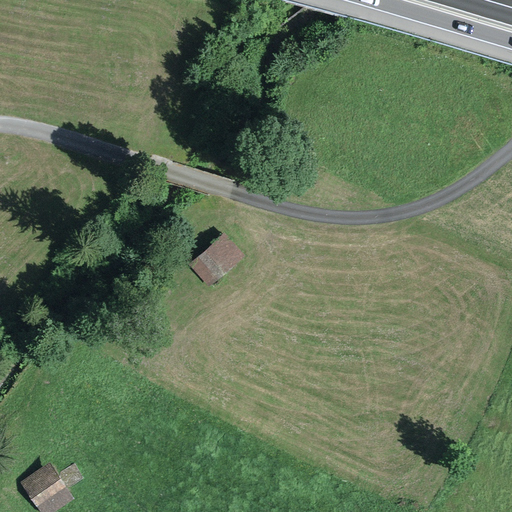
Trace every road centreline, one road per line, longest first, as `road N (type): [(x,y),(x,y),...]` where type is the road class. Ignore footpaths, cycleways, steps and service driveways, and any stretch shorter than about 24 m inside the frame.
road 1 (unclassified): [(511,149),(435,201),(368,219),(333,218),(0,123)]
road 2 (primary): [(369,0),(511,42)]
